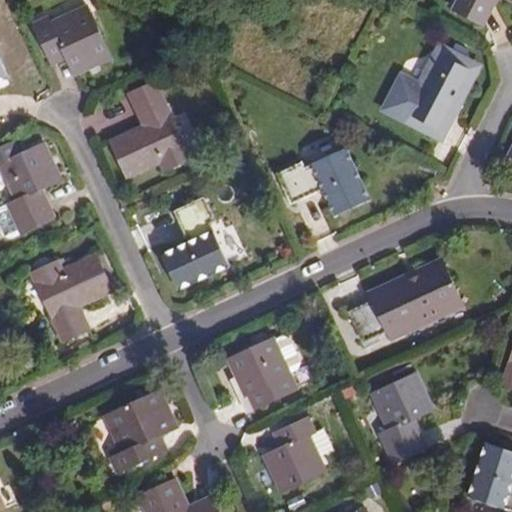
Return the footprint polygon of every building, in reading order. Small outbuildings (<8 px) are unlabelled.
[(511,0),(460,0),(457,7),(483,21),(493,0),(511,0)] [(63,45),(74,69),(110,52),(90,9),(87,2),(50,20),(47,13),(32,20),(48,52),(63,45)] [(443,129),(479,61),(444,41),(408,110),(443,129)] [(155,78),(129,90),(143,121),(109,137),(127,174),(161,158),(165,168),(192,155),(155,78)] [(43,139),(0,158),(0,159),(17,197),(8,202),(21,229),(54,214),(41,186),(61,177),(43,139)] [(302,156),(277,167),(291,197),(323,183),(335,209),(369,193),(345,144),(305,162),(302,156)] [(205,192),(175,206),(190,238),(163,251),(179,284),(229,261),(210,219),(216,216),(205,192)] [(59,256),(32,269),(63,338),(90,325),(80,304),(114,288),(96,250),(63,265),(59,256)] [(421,274),(374,296),(375,298),(350,310),(365,342),(395,328),(398,334),(465,304),(444,256),(417,268),(421,274)] [(372,289),(374,296),(421,274),(417,268),(372,289)] [(274,336),(228,357),(236,376),(231,379),(246,412),(277,397),(271,383),(291,373),(274,336)] [(511,352),(503,384),(511,386),(511,352)] [(418,371),(373,391),(389,429),(382,433),(395,460),(428,445),(416,418),(436,408),(418,371)] [(159,389),(114,409),(131,448),(126,451),(132,463),(160,451),(154,438),(177,427),(159,389)] [(307,433),(314,429),(308,416),(283,428),(289,442),(265,453),(282,491),(325,472),(317,455),(307,433)] [(320,427),(314,429),(307,433),(317,455),(330,448),(320,427)] [(511,511),(511,449),(486,441),(470,492),(511,506),(511,511)] [(178,478),(141,495),(148,511),(220,511),(215,502),(194,511),(178,478)]
